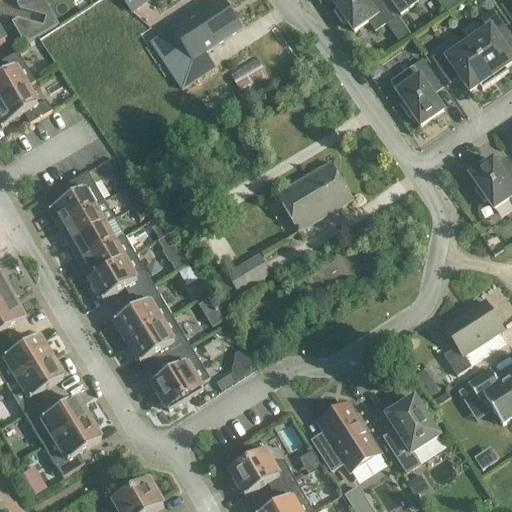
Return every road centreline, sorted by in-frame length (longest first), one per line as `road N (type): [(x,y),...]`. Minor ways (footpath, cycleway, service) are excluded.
road 1 (residential): [(170,445),(298,370),(329,370),(416,316),(428,299),(442,215),(412,172)]
road 2 (residential): [(170,445),(147,448),(0,199)]
road 3 (residential): [(412,172),(319,35),(282,0)]
road 4 (residential): [(511,104),(412,172)]
